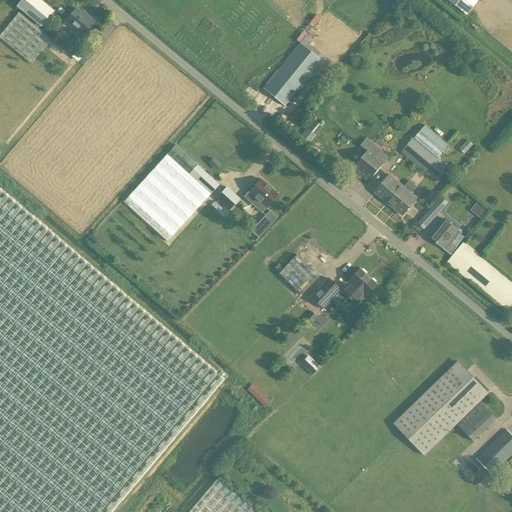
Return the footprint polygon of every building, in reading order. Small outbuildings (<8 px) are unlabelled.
[(20,0),(16,6),(40,27),(53,11),(39,0),(20,0)] [(449,0),(468,14),(479,1),(477,0),(449,0)] [(75,9),(65,21),(83,36),(94,22),(88,17),(87,19),(75,9)] [(18,12),(0,34),(0,38),(31,64),(47,45),(55,52),(60,47),(18,12)] [(284,106),(291,98),(324,57),(320,53),(317,57),(300,44),(263,89),(284,106)] [(314,119),(301,133),(310,142),(324,127),(314,119)] [(415,135),(400,152),(436,182),(448,167),(437,158),(448,145),(425,125),(416,136),(415,135)] [(384,162),(389,155),(367,138),(361,145),(367,151),(354,166),(371,179),(384,163),(384,162)] [(219,185),(175,145),(122,202),(166,241),(219,185)] [(410,181),(404,188),(389,175),(375,192),(402,216),(417,199),(411,194),(417,187),(410,181)] [(259,179),(248,192),(265,208),(277,194),(259,179)] [(0,187),(0,511),(99,511),(219,365),(0,187)] [(239,199),(226,187),(217,198),(229,209),(239,199)] [(443,196),(418,221),(425,228),(450,203),(443,196)] [(477,202),(471,210),(482,218),(488,211),(477,202)] [(269,211),(264,217),(271,224),(277,218),(269,211)] [(462,233),(458,230),(444,219),(430,237),(443,248),(451,254),(457,247),(453,244),(461,234),(462,233)] [(511,281),(463,242),(447,262),(511,316),(511,281)] [(319,276),(296,255),(279,273),(301,295),(319,276)] [(359,269),(340,290),(356,305),(375,284),(359,269)] [(328,279),(310,298),(323,309),(340,290),(328,279)] [(313,375),(321,367),(310,355),(301,363),(313,375)] [(458,361),(393,424),(424,456),(489,393),(458,361)] [(265,407),(271,401),(253,384),(247,389),(265,407)] [(480,402),(480,403),(457,425),(473,442),(496,419),(480,402)] [(511,435),(506,430),(477,459),(491,474),(511,452),(511,435)] [(188,511),(255,511),(216,479),(188,511)]
